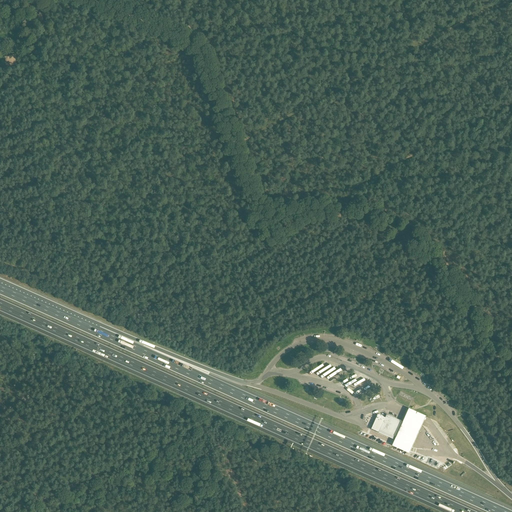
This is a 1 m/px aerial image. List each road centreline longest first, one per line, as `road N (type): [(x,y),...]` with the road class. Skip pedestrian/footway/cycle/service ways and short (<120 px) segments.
road 1 (motorway): [(501,511),(2,289)]
road 2 (motorway): [(0,305),(463,511)]
road 3 (track): [(89,0),(193,44),(257,204),(290,214),(341,206)]
road 4 (track): [(509,0),(233,145)]
road 5 (motorway): [(241,381),(2,289)]
road 6 (track): [(341,206),(369,213),(422,250),(511,374)]
road 7 (track): [(320,209),(511,102)]
